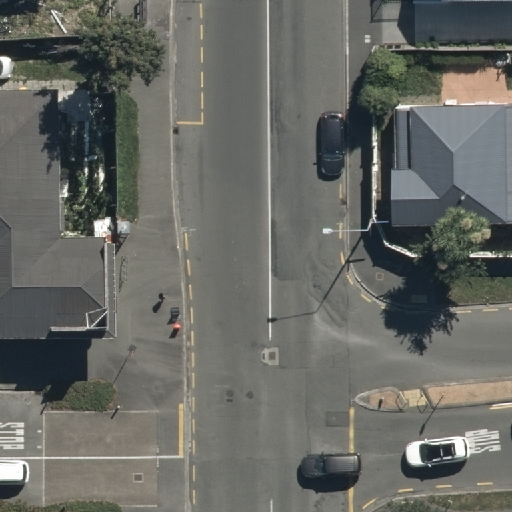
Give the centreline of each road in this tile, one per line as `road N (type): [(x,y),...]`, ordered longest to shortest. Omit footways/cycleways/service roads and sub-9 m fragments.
road 1 (tertiary): [(269,0),(271,401)]
road 2 (residential): [(0,458),(271,455)]
road 3 (tertiary): [(271,401),(511,392)]
